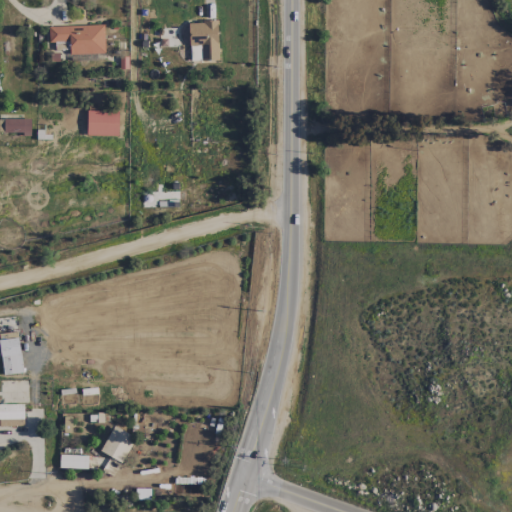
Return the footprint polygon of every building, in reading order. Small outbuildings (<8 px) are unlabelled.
[(216,19),(202,20),(202,22),(187,22),(190,60),(218,60),(216,19)] [(103,24),(47,26),(48,42),(54,42),(54,50),(68,49),(69,54),(104,53),(103,24)] [(118,56),(119,69),(128,69),(128,56),(118,56)] [(88,104),(88,110),(86,110),(86,135),(118,135),(117,111),(96,110),(96,104),(88,104)] [(30,118),(2,118),(2,119),(0,119),(0,131),(3,131),(3,132),(22,132),(21,135),(30,135),(30,118)] [(0,332),(0,357),(3,374),(22,372),(16,331),(0,332)] [(0,403),(0,425),(23,425),(23,403),(0,403)] [(113,425),(99,450),(121,463),(135,437),(113,425)] [(59,454),(58,467),(87,469),(87,455),(59,454)]
